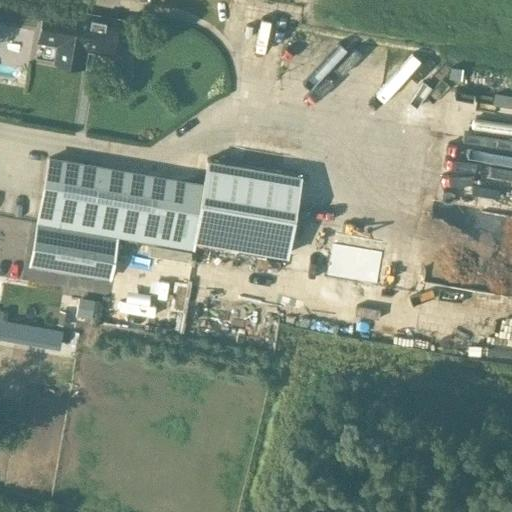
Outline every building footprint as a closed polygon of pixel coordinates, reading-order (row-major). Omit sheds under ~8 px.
[(0,18),(16,21),(19,1),(3,3),(0,4),(0,18)] [(38,41),(58,44),(55,62),(83,67),(86,49),(112,53),(118,19),(44,7),(38,41)] [(378,61),(324,67),(327,91),(380,85),(378,61)] [(448,84),(394,86),(395,97),(448,95),(448,84)] [(252,120),(247,146),(302,156),(305,140),(322,143),(327,120),(307,116),(305,128),(292,125),(294,114),(269,110),(266,123),(252,120)] [(448,146),(477,150),(479,138),(449,135),(448,146)] [(18,157),(8,218),(60,227),(61,225),(109,233),(110,222),(123,224),(120,236),(192,247),(193,238),(288,253),(300,172),(207,158),(203,183),(130,170),(129,177),(85,169),(87,158),(28,148),(26,158),(18,157)] [(432,173),(480,177),(481,166),(433,162),(432,173)] [(479,195),(511,199),(511,173),(507,173),(506,186),(480,182),(479,195)] [(427,203),(426,214),(475,219),(476,207),(427,203)] [(444,235),(446,225),(420,221),(418,231),(444,235)] [(459,227),(456,238),(483,245),(486,234),(459,227)] [(114,245),(35,231),(29,271),(107,284),(114,245)] [(436,240),(414,239),(413,251),(436,252),(436,240)] [(327,276),(377,284),(382,252),(333,244),(327,276)] [(130,282),(124,325),(135,326),(141,284),(130,282)] [(75,315),(92,318),(95,299),(78,296),(75,315)] [(59,310),(57,324),(68,326),(70,312),(59,310)] [(0,318),(0,338),(60,349),(63,330),(0,318)]
